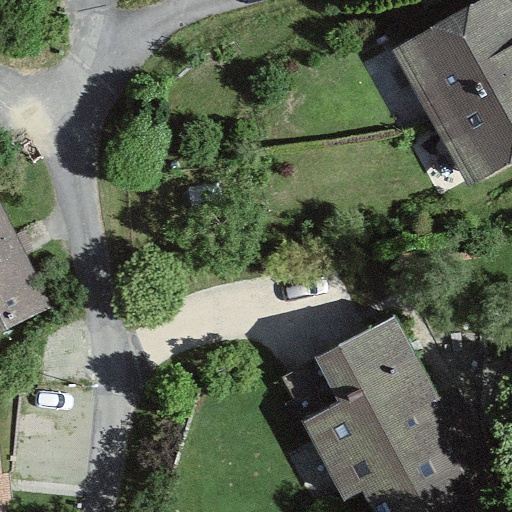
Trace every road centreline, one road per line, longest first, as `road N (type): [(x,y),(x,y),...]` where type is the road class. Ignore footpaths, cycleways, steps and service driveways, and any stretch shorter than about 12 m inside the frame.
road 1 (residential): [(104,511),(129,383),(61,114)]
road 2 (residential): [(61,114),(167,21),(242,0)]
